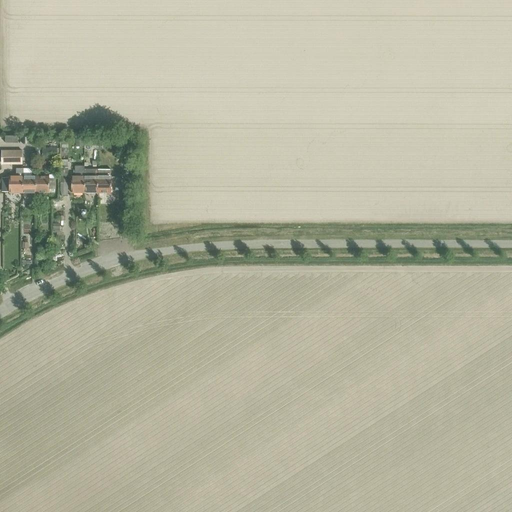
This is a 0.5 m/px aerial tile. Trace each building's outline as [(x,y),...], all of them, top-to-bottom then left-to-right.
[(43,148),(43,158),(56,158),(56,148),(43,148)] [(2,150),(2,163),(22,162),(22,150),(2,150)] [(85,176),(85,169),(85,166),(75,166),(75,176),(71,176),(71,193),(84,193),(84,176),(85,176)] [(23,193),(23,176),(23,172),(23,168),(16,168),(16,176),(10,176),(10,193),(23,193)] [(84,193),(98,193),(98,169),(85,169),(85,176),(84,176),(84,193)] [(111,169),(98,169),(98,193),(111,193),(111,187),(121,187),(121,177),(111,177),(111,169)] [(23,176),(23,193),(36,193),(36,176),(31,176),(31,172),(23,172),(23,176)] [(36,176),(36,193),(49,193),(49,176),(36,176)]
